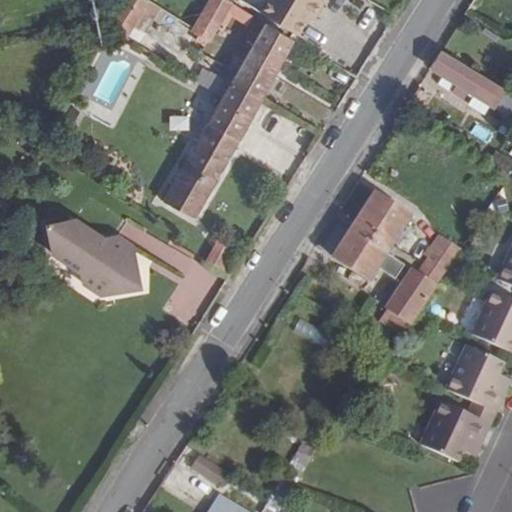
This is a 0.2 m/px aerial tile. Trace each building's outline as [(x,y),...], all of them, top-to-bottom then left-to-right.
[(161,9),(146,0),(122,0),(109,28),(127,38),(133,27),(140,31),(149,16),(155,19),(161,9)] [(240,22),(246,12),(227,0),(208,0),(207,2),(227,14),(225,18),(231,21),(233,18),(240,22)] [(267,0),(259,13),(293,34),(304,16),(309,19),(319,1),(317,0),(267,0)] [(225,18),(227,14),(207,2),(199,15),(220,27),(221,24),(225,18)] [(190,29),(200,36),(208,42),(211,43),(220,27),(199,15),(190,29)] [(293,40),(266,24),(237,73),(230,85),(261,101),(293,40)] [(206,46),(208,42),(200,36),(197,41),(206,46)] [(432,67),(496,107),(498,103),(492,99),(499,86),(443,51),(432,67)] [(462,86),(451,79),(446,87),(458,94),(462,86)] [(209,123),(239,140),(261,101),(230,85),(223,98),(209,123)] [(196,218),(239,140),(209,123),(165,202),(196,218)] [(511,161),(496,152),(487,166),(507,178),(511,170),(511,161)] [(354,227),(389,251),(394,244),(412,215),(377,193),(357,222),(354,227)] [(79,218),(50,224),(56,252),(84,271),(86,282),(105,295),(145,288),(141,268),(132,262),(130,254),(137,245),(120,235),(107,238),(79,218)] [(389,251),(354,227),(352,230),(333,259),(370,283),(378,270),(395,281),(405,266),(387,254),(389,251)] [(427,256),(428,258),(424,263),(443,275),(461,249),(441,235),(427,256)] [(228,272),(239,253),(218,242),(207,260),(228,272)] [(141,268),(137,245),(130,254),(132,262),(141,268)] [(395,347),(420,309),(436,286),(411,270),(386,309),(386,310),(372,332),(395,347)] [(511,298),(501,293),(481,337),(511,351),(511,298)] [(509,364),(475,349),(455,393),(477,403),(501,414),(511,390),(508,388),(511,379),(504,376),(509,364)] [(370,373),(375,366),(364,358),(360,365),(370,373)] [(496,425),(501,414),(477,403),(472,414),(496,425)] [(485,448),(496,425),(472,414),(450,404),(430,449),(464,463),(469,452),(477,455),(481,446),(485,448)] [(485,448),(481,446),(477,455),(481,457),(485,448)] [(197,456),(191,469),(219,484),(225,470),(197,456)] [(283,482),(294,488),(307,465),(296,459),(283,482)] [(275,511),(284,498),(274,492),(262,511),(275,511)]
